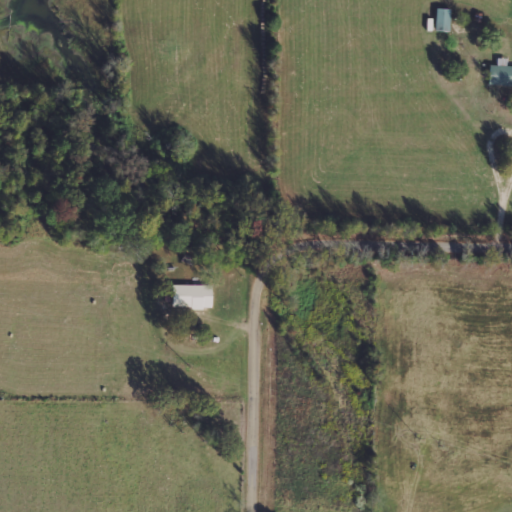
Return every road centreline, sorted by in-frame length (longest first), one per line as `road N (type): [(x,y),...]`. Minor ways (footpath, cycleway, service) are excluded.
road 1 (residential): [(259,511),(261,318),(272,271),(286,255),(511,249)]
road 2 (residential): [(272,271),(463,450)]
road 3 (residential): [(387,511),(381,375)]
road 4 (residential): [(381,375),(511,390)]
